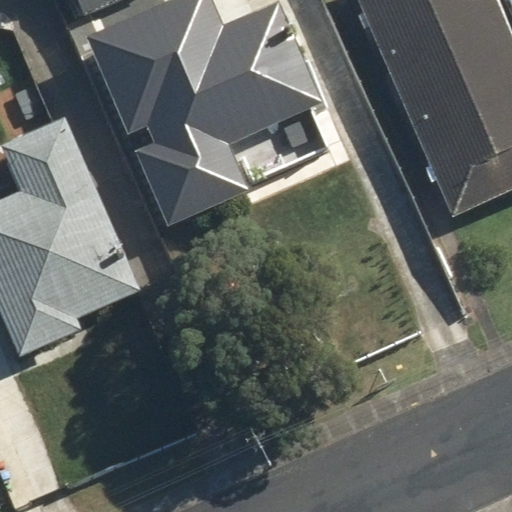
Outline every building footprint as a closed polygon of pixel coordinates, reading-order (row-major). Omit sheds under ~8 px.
[(80,0),(89,19),(130,0),(80,0)] [(511,76),(478,0),(337,0),(441,231),(511,199),(511,76)] [(266,19),(138,66),(194,217),(270,189),(254,146),(306,127),(266,19)] [(38,189),(0,205),(0,285),(32,360),(97,332),(93,322),(157,295),(80,112),(17,139),(38,189)] [(0,143),(10,139),(0,117),(0,143)]
